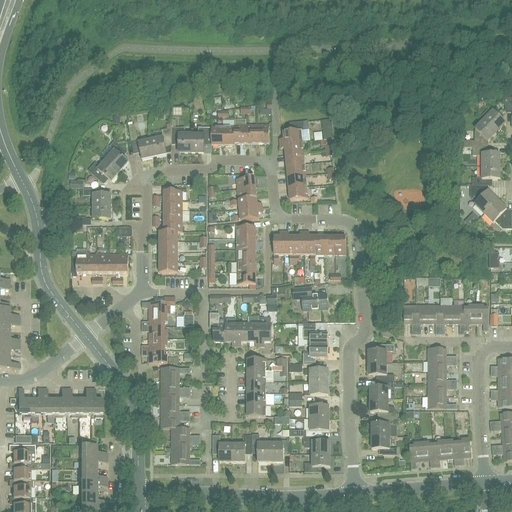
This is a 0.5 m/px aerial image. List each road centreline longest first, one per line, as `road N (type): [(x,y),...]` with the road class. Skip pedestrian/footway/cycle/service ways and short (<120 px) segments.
road 1 (residential): [(141,252),(145,179),(165,171),(273,161),(276,214),(315,218)]
road 2 (tertiary): [(85,336),(48,290),(38,220),(0,130)]
road 3 (residential): [(353,493),(139,491)]
road 4 (tertiary): [(139,491),(134,398),(85,336)]
road 5 (residential): [(353,493),(348,361),(365,325)]
road 6 (residential): [(205,357),(211,418),(233,415),(229,357)]
road 7 (residential): [(486,482),(353,493)]
road 8 (residential): [(486,482),(482,351)]
road 9 (residential): [(205,357),(204,294),(141,292)]
